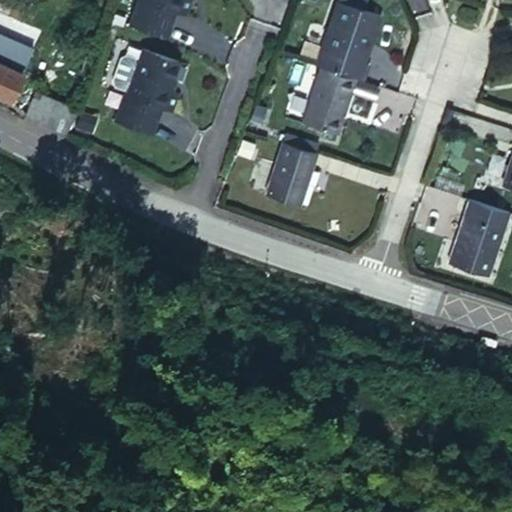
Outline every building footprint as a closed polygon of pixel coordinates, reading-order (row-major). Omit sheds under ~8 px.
[(128,0),(122,20),(159,33),(168,8),(179,11),(181,0),(128,0)] [(356,0),(320,0),(301,58),(306,60),(345,72),(349,74),(354,57),(349,56),(366,3),(356,0)] [(171,57),(134,44),(130,55),(117,51),(112,53),(104,77),(107,82),(120,86),(118,90),(116,89),(107,116),(144,129),(153,103),(163,107),(169,88),(161,86),(171,57)] [(0,92),(11,97),(13,90),(21,68),(0,59),(0,92)] [(288,115),(326,127),(345,72),(306,60),(288,115)] [(66,111),(24,94),(16,115),(59,130),(66,111)] [(259,105),(248,100),(241,116),(253,120),(259,105)] [(292,201),(309,146),(273,135),(255,190),(292,201)] [(248,141),(234,136),(228,150),(242,155),(248,141)] [(511,140),(498,182),(511,187),(511,140)] [(505,208),(465,194),(444,261),(484,274),(505,208)]
